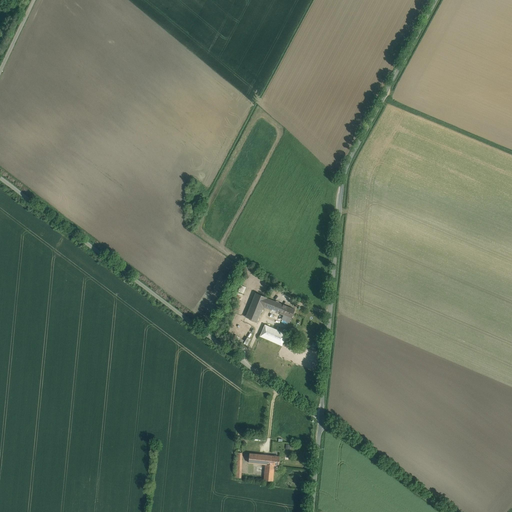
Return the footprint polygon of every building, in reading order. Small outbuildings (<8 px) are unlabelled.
[(267,298),(256,293),(246,317),(257,321),(263,307),(266,298),(267,298)] [(287,307),(266,298),(263,307),(284,315),(287,307)] [(295,310),(287,307),(284,315),(291,318),(295,310)] [(287,334),(265,324),(260,336),(282,346),(287,334)] [(272,456),(249,454),(249,463),(268,465),(271,465),(272,456)] [(280,457),(272,456),(271,465),(272,465),(279,466),(280,457)] [(268,465),(267,469),(265,469),(264,480),(273,481),(274,470),(272,469),(272,465),(271,465),(268,465)]
